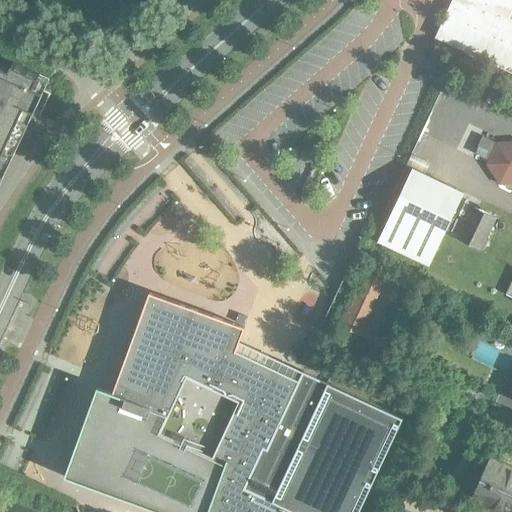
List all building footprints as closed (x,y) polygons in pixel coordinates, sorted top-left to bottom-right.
[(511,0),(452,0),(435,37),(511,73),(511,0)] [(0,184),(33,114),(43,92),(44,91),(49,79),(13,62),(10,68),(0,63),(0,184)] [(485,165),(499,184),(511,183),(511,141),(496,143),(485,165)] [(413,169),(378,242),(428,265),(463,192),(413,169)] [(474,207),(458,240),(480,250),(496,217),(474,207)] [(364,270),(339,324),(384,346),(409,291),(364,270)] [(296,511),(244,487),(263,446),(267,448),(299,379),(267,365),(254,359),(235,350),(245,327),(214,316),(149,292),(108,405),(93,399),(91,405),(64,477),(160,511),(296,511)] [(511,373),(511,369),(511,351),(488,339),(479,356),(511,373)] [(326,381),(303,371),(299,379),(267,448),(263,446),(244,487),(296,511),(358,511),(403,417),(326,381)] [(511,511),(511,471),(491,462),(474,499),(505,511),(511,511)]
